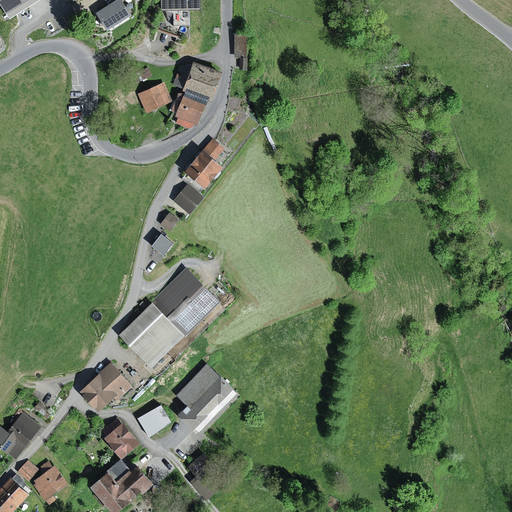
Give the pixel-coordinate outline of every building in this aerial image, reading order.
[(107,28),(132,12),(124,0),(112,0),(96,11),(107,28)] [(160,0),(161,8),(173,8),(174,25),(191,24),(190,7),(202,6),(201,0),(160,0)] [(240,57),(247,57),(247,33),(235,33),(235,57),(240,57)] [(247,57),(240,57),(240,69),(248,69),(248,57),(247,57)] [(185,90),(207,99),(211,100),(223,71),(193,59),(191,64),(186,62),(185,66),(181,64),(173,84),(183,88),(182,89),(185,90)] [(137,83),(152,76),(148,68),(133,74),(137,83)] [(164,83),(138,94),(146,113),(173,102),(164,83)] [(207,99),(185,90),(184,92),(179,90),(172,109),(176,111),(175,114),(179,116),(176,122),(189,127),(193,126),(194,122),(198,124),(207,99)] [(225,147),(213,137),(204,148),(203,147),(185,169),(188,171),(183,178),(198,191),(204,183),(206,184),(223,163),(216,157),(225,147)] [(204,196),(187,182),(173,200),(190,214),(204,196)] [(178,219),(169,212),(160,223),(169,231),(178,219)] [(174,241),(162,232),(152,244),(164,254),(174,241)] [(221,300),(187,266),(152,300),(153,301),(119,333),(152,367),(221,300)] [(134,385),(112,360),(97,373),(98,374),(80,390),(98,411),(118,394),(120,397),(134,385)] [(221,374),(208,362),(177,394),(187,403),(178,412),(194,427),(195,426),(199,430),(237,389),(234,386),(234,385),(222,373),(221,374)] [(162,403),(138,417),(149,435),(173,421),(162,403)] [(43,425),(24,411),(9,430),(0,422),(0,446),(16,459),(43,425)] [(141,441),(123,420),(105,435),(123,456),(141,441)] [(229,480),(205,452),(188,466),(196,475),(191,479),(208,498),(229,480)] [(108,469),(92,483),(115,511),(141,489),(143,491),(154,482),(138,463),(132,468),(122,456),(108,469)] [(29,480),(39,469),(29,459),(19,470),(29,480)] [(56,464),(53,466),(49,460),(41,466),(45,471),(34,479),(36,482),(34,484),(49,504),(57,498),(52,493),(69,481),(56,464)] [(12,511),(31,491),(12,474),(0,487),(0,511),(12,511)]
